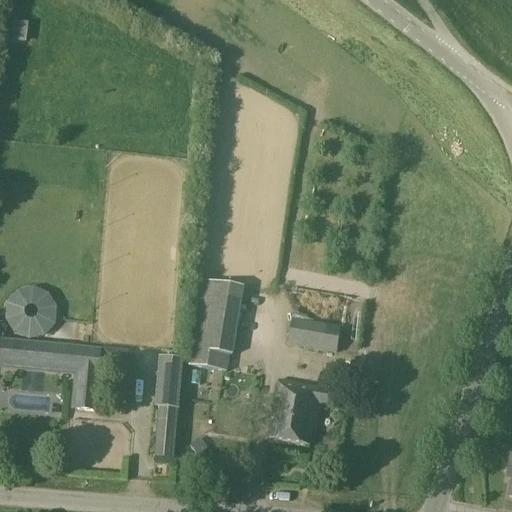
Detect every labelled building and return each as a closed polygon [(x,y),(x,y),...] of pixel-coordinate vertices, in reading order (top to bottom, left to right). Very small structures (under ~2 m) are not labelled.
[(230,358),(240,290),(199,284),(187,369),(225,375),(227,358),(230,358)] [(335,352),(339,328),(289,321),(285,345),(335,352)] [(98,375),(100,352),(0,342),(0,358),(80,366),(76,411),(94,413),(97,375),(98,375)] [(155,461),(175,462),(182,362),(162,361),(155,461)] [(314,406),(332,408),(335,391),(297,386),(298,384),(277,382),(269,442),(309,447),(314,406)]
